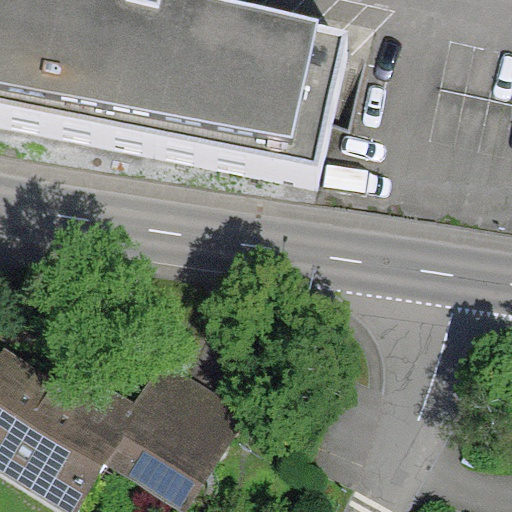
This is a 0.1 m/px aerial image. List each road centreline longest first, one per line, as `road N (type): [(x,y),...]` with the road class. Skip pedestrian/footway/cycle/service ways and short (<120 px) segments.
road 1 (tertiary): [(0,200),(480,279)]
road 2 (residential): [(480,279),(375,511)]
